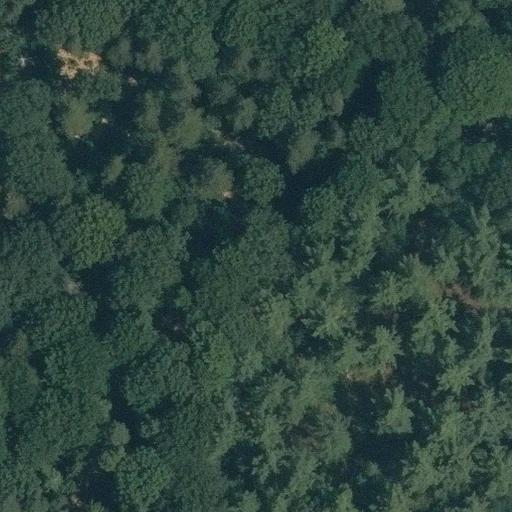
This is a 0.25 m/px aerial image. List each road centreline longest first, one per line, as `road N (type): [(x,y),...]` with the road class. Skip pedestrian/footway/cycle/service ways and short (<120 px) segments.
road 1 (track): [(511,102),(223,299)]
road 2 (unclassified): [(511,136),(243,0)]
road 3 (track): [(0,411),(223,299)]
road 4 (track): [(198,511),(189,433),(223,299)]
